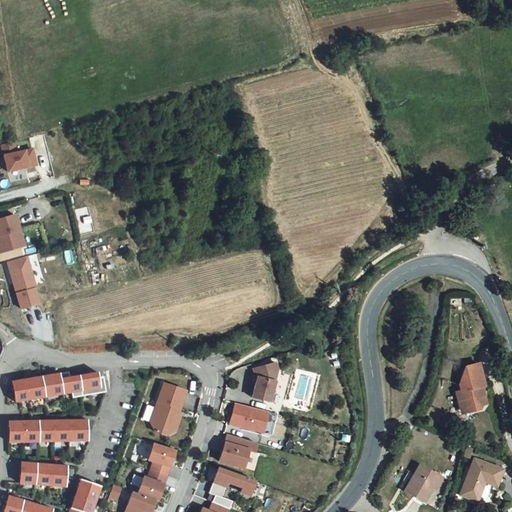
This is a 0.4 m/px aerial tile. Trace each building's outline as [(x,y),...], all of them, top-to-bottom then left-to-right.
[(18,143),(6,146),(12,173),(40,166),(37,150),(21,154),(18,143)] [(26,210),(1,216),(9,247),(31,242),(27,226),(30,226),(26,210)] [(38,251),(24,255),(28,271),(25,272),(27,279),(24,279),(30,303),(48,299),(45,284),(46,284),(38,251)] [(24,255),(19,256),(24,279),(27,279),(25,272),(28,271),(24,255)] [(282,364),(280,355),(258,361),(260,370),(262,370),(256,390),(274,395),(282,364)] [(489,384),(494,383),(488,361),(473,364),(466,379),(468,391),(462,392),(466,414),(488,409),(493,400),(489,384)] [(71,367),(15,377),(18,397),(32,395),(47,392),(74,388),(75,393),(108,387),(106,372),(101,373),(101,368),(72,373),(71,367)] [(189,387),(167,379),(153,418),(158,428),(168,431),(178,426),(175,416),(179,406),(177,406),(179,400),(183,402),(189,387)] [(47,392),(32,395),(33,405),(49,403),(47,392)] [(272,405),(239,396),(233,416),(266,425),(272,405)] [(182,407),(183,402),(179,400),(177,406),(179,406),(175,416),(178,426),(179,422),(184,408),(182,407)] [(90,415),(11,417),(11,437),(80,436),(80,433),(90,432),(90,415)] [(407,428),(403,425),(396,432),(400,435),(407,428)] [(260,437),(231,428),(223,454),(246,461),(252,443),(258,445),(260,437)] [(168,471),(177,445),(157,438),(151,455),(156,457),(153,466),(168,471)] [(69,478),(70,462),(23,458),(22,478),(61,481),(61,478),(69,478)] [(413,486),(435,500),(452,472),(429,459),(413,486)] [(490,507),(500,478),(509,481),(511,470),(511,468),(481,459),(467,499),(490,507)] [(258,475),(222,461),(212,487),(225,491),(230,478),(232,476),(246,481),(244,486),(252,489),(258,475)] [(168,471),(153,466),(150,474),(146,473),(140,489),(157,495),(159,496),(168,471)] [(99,481),(83,475),(70,511),(92,511),(95,503),(92,502),(95,495),(98,496),(100,489),(97,488),(99,481)] [(123,486),(114,483),(109,497),(118,500),(123,486)] [(150,511),(157,495),(140,489),(135,487),(126,511),(127,511),(150,511)] [(53,511),(55,505),(10,491),(4,511),(6,511),(53,511)] [(227,511),(232,503),(216,496),(212,505),(205,502),(200,511),(222,511),(223,511),(226,511),(227,511)]
